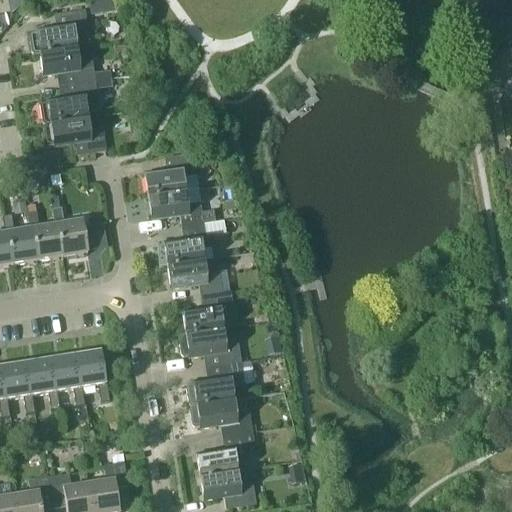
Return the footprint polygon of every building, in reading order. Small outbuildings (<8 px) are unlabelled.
[(89,48),(84,13),(53,16),(55,29),(35,31),(36,35),(31,35),(28,38),(31,55),(34,57),(39,56),(89,48)] [(58,89),(111,82),(110,73),(93,75),(89,48),(39,56),(42,78),(55,76),(58,89)] [(113,90),(111,82),(58,89),(59,100),(45,102),(46,105),(41,106),(39,109),(42,125),(43,126),(86,120),(84,107),(97,105),(96,92),(113,90)] [(86,120),(43,126),(45,127),(42,130),(45,147),(47,148),(52,148),(80,145),(82,157),(105,154),(102,131),(88,133),(86,120)] [(144,177),(147,200),(197,192),(195,180),(192,157),(168,160),(170,172),(144,177)] [(178,219),(180,231),(202,228),(199,205),(197,192),(147,200),(151,223),(178,219)] [(52,213),(60,212),(58,199),(50,200),(52,213)] [(15,217),(27,215),(25,203),(13,205),(15,217)] [(56,228),(61,260),(86,256),(81,224),(62,227),(60,212),(52,213),(51,213),(53,229),(56,228)] [(31,232),(36,264),(61,260),(56,228),(53,229),(37,231),(35,215),(26,217),(29,232),(31,232)] [(6,236),(11,268),(36,264),(31,232),(29,232),(13,235),(10,220),(1,221),(3,236),(6,236)] [(202,228),(180,231),(181,243),(163,245),(163,246),(158,247),(159,268),(158,268),(158,270),(166,269),(203,264),(200,250),(214,248),(212,238),(204,240),(202,228)] [(6,236),(3,236),(0,236),(0,269),(11,268),(6,236)] [(221,297),(221,295),(218,275),(205,277),(203,264),(166,269),(170,292),(197,288),(199,300),(221,297)] [(181,314),(185,337),(221,332),(219,319),(233,317),(229,293),(221,295),(221,297),(199,300),(201,311),(181,314)] [(208,358),(210,370),(241,365),(237,343),(223,346),(221,332),(185,337),(179,338),(177,341),(180,357),(183,360),(188,359),(189,361),(208,358)] [(99,355),(74,359),(79,391),(81,391),(97,388),(100,404),(109,403),(106,385),(104,385),(99,355)] [(79,391),(74,359),(49,363),(54,395),(56,395),(72,392),(75,408),(83,407),(81,391),(79,391)] [(54,395),(49,363),(24,367),(29,399),(32,399),(47,396),(49,412),(59,411),(56,395),(54,395)] [(244,387),(241,365),(210,370),(212,381),(192,384),(192,387),(186,388),(184,391),(187,407),(189,409),(232,402),(230,389),(244,387)] [(29,399),(24,367),(0,370),(0,378),(4,403),(6,403),(22,400),(25,416),(34,415),(32,399),(29,399)] [(4,403),(0,378),(0,419),(0,420),(9,419),(6,403),(4,403)] [(234,416),(232,402),(189,409),(188,411),(190,428),(193,430),(199,429),(199,432),(219,429),(221,440),(251,435),(248,414),(234,416)] [(254,450),(251,435),(221,440),(223,453),(196,457),(200,480),(236,474),(234,461),(247,459),(246,451),(254,450)] [(105,484),(88,487),(92,511),(117,511),(114,490),(127,489),(123,466),(121,455),(112,456),(114,467),(103,469),(105,484)] [(236,474),(200,480),(203,503),(231,499),(233,511),(255,507),(251,486),(238,488),(236,474)] [(65,511),(92,511),(88,487),(70,489),(68,477),(48,480),(52,511),(65,509),(65,511)] [(30,496),(12,499),(14,511),(43,511),(52,511),(48,480),(28,483),(30,496)] [(0,511),(14,511),(12,499),(0,501),(0,511)]
